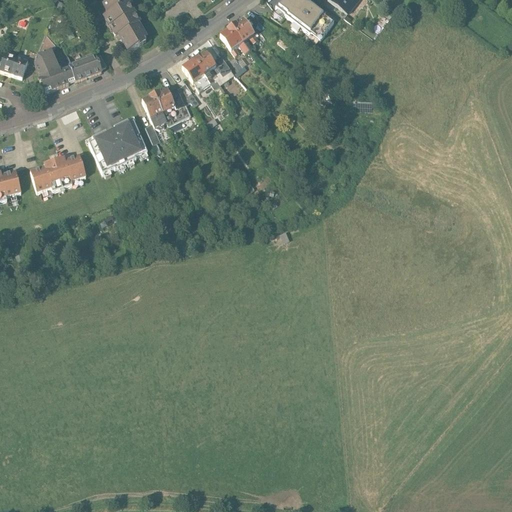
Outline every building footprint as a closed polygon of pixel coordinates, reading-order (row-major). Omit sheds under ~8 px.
[(133,5),(129,0),(107,0),(110,4),(103,7),(108,17),(104,20),(109,29),(133,16),(128,7),(133,5)] [(163,13),(179,0),(161,0),(157,4),(163,13)] [(297,0),(297,1),(296,0),(282,0),(275,11),(285,17),(284,18),(310,37),(310,36),(320,43),(334,24),(324,18),(325,16),(315,8),(310,4),(310,5),(303,0),(297,0)] [(360,1),(358,0),(329,0),(328,2),(348,17),(360,1)] [(134,16),(133,16),(109,29),(109,30),(110,30),(115,39),(118,38),(128,54),(139,48),(138,45),(146,41),(138,27),(140,26),(134,16)] [(231,30),(242,45),(246,42),(249,40),(253,45),(258,42),(243,22),(231,30)] [(242,45),(231,30),(220,39),(235,59),(239,56),(235,51),(239,48),(242,45)] [(50,54),(51,54),(56,49),(45,36),(37,59),(50,54)] [(246,42),(242,45),(248,53),(252,51),(246,42)] [(248,53),(242,45),(239,48),(245,56),(248,53)] [(59,75),(50,54),(37,59),(37,60),(34,67),(34,68),(39,82),(40,82),(40,83),(59,75)] [(193,63),(204,78),(208,75),(211,73),(215,78),(219,75),(212,65),(205,54),(193,63)] [(30,57),(28,66),(34,68),(34,67),(37,60),(30,57)] [(100,57),(95,59),(100,72),(107,69),(100,57)] [(16,62),(5,58),(0,73),(0,75),(11,79),(16,62)] [(212,65),(219,75),(223,79),(231,73),(221,58),(212,65)] [(69,71),(75,85),(101,75),(100,72),(95,59),(87,62),(86,60),(76,64),(76,66),(69,69),(69,71)] [(28,66),(16,62),(11,79),(22,82),(28,66)] [(204,78),(193,63),(182,71),(193,86),(195,89),(199,95),(210,86),(204,78)] [(59,75),(40,83),(45,96),(75,85),(69,71),(59,75)] [(214,83),(208,75),(204,78),(210,86),(214,92),(220,87),(217,83),(214,83)] [(185,86),(181,89),(187,98),(192,95),(185,86)] [(176,93),(183,107),(185,106),(185,107),(191,104),(187,98),(181,89),(176,93)] [(154,98),(166,124),(168,128),(190,117),(185,107),(185,106),(183,107),(176,93),(168,96),(166,92),(154,98)] [(166,124),(154,98),(142,104),(152,125),(154,129),(155,129),(159,130),(164,128),(165,124),(166,124)] [(147,151),(134,122),(129,124),(127,122),(114,128),(114,130),(106,133),(106,132),(92,139),(93,142),(89,144),(102,173),(114,167),(114,168),(136,158),(136,156),(147,151)] [(160,141),(154,129),(152,125),(145,128),(153,144),(160,141)] [(86,175),(79,155),(65,160),(64,158),(44,165),(44,167),(30,171),(37,191),(51,186),(52,190),(60,187),(60,185),(63,184),(64,186),(72,183),(71,180),(86,175)] [(0,199),(7,198),(6,195),(21,191),(15,170),(1,174),(0,172),(0,171),(0,199)]
